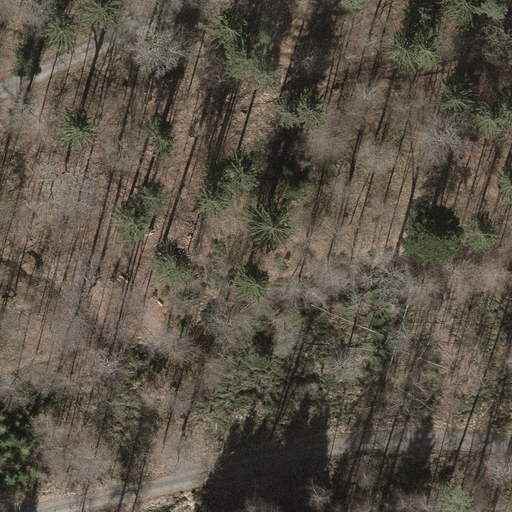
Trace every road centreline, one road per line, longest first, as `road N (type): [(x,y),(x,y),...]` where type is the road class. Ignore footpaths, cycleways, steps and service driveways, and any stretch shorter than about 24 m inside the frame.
road 1 (track): [(23,511),(295,453),(511,438)]
road 2 (track): [(203,0),(0,89)]
